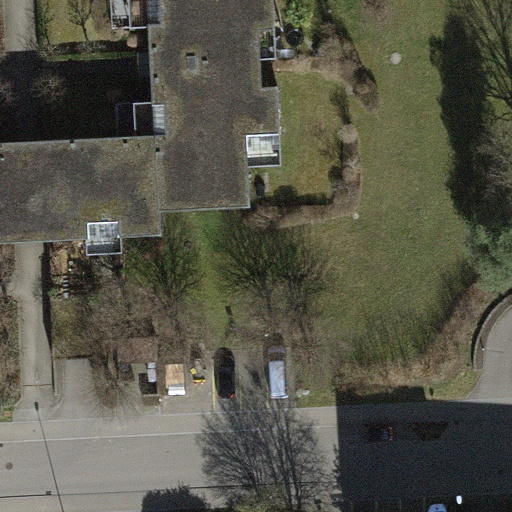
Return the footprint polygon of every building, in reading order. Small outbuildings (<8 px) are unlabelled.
[(150,27),(148,0),(111,0),(113,28),(150,27)] [(153,101),(155,136),(155,156),(196,155),(198,208),(252,206),(250,166),(248,135),(281,133),(279,86),(262,87),(261,59),(260,30),(276,29),(275,0),(148,0),(150,27),(151,64),(153,101)] [(277,58),(276,29),(260,30),(261,59),(277,58)] [(155,136),(153,101),(116,103),(118,137),(155,136)] [(283,165),(281,133),(248,135),(250,166),(283,165)] [(50,140),(0,141),(0,241),(88,238),(89,238),(89,222),(119,220),(120,236),(123,236),(163,235),(162,210),(198,208),(196,155),(155,156),(155,136),(118,137),(50,140)] [(89,238),(88,238),(88,254),(123,252),(123,236),(120,236),(119,220),(89,222),(89,238)]
